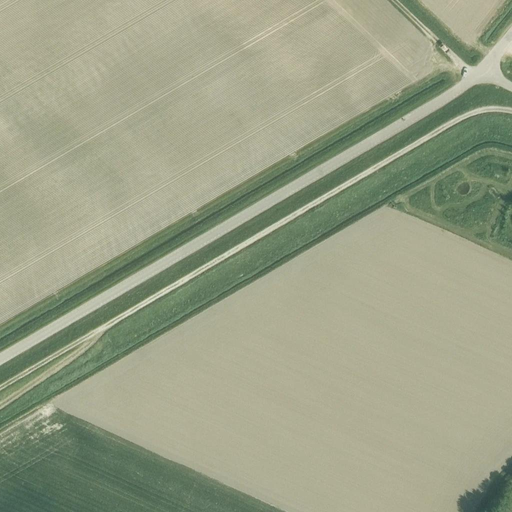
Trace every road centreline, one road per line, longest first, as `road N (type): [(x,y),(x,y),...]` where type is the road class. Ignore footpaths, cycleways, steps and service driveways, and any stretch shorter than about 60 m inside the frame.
road 1 (track): [(0,387),(461,117),(511,111)]
road 2 (unclassified): [(0,360),(484,69)]
